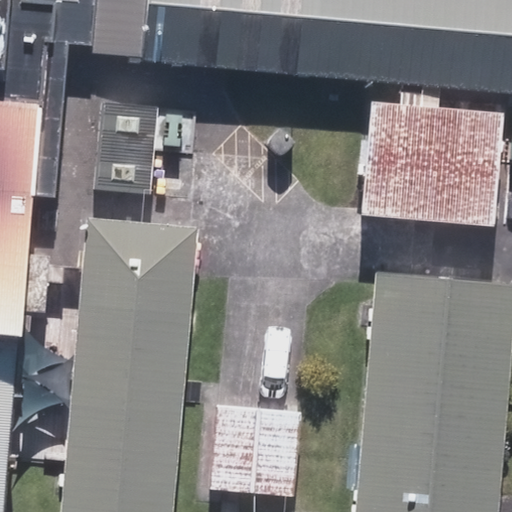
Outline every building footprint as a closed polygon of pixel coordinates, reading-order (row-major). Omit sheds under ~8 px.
[(0,0),(0,507),(40,49),(82,53),(86,0),(0,0)] [(511,0),(130,0),(126,75),(511,101),(511,0)] [(96,105),(95,120),(78,120),(76,160),(93,160),(92,191),(145,193),(149,107),(96,105)] [(493,116),(357,107),(349,221),(486,230),(493,116)] [(162,511),(182,233),(74,226),(54,511),(162,511)] [(490,511),(505,299),(359,289),(343,511),(490,511)] [(288,500),(294,415),(209,409),(203,494),(288,500)]
